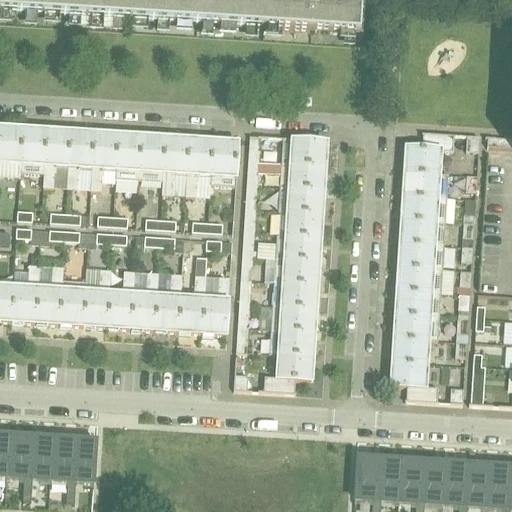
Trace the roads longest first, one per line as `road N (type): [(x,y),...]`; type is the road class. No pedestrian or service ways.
road 1 (residential): [(0,100),(366,128),(354,419)]
road 2 (residential): [(0,397),(354,419)]
road 3 (residential): [(354,419),(511,428)]
